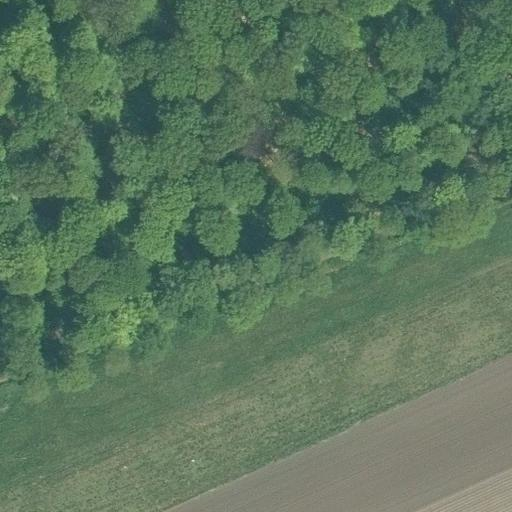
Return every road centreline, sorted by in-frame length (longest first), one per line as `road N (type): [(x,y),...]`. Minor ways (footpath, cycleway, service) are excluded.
road 1 (track): [(511,183),(42,362)]
road 2 (track): [(0,239),(42,362)]
